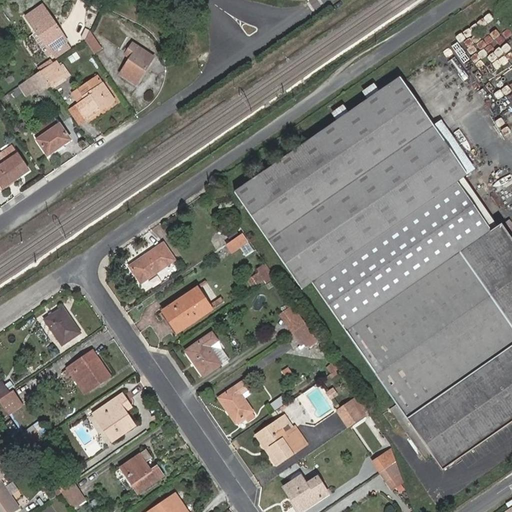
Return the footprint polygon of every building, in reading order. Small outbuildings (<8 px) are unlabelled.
[(48,51),(65,39),(42,5),(25,17),(48,51)] [(499,29),(485,34),(490,46),(503,41),(499,29)] [(93,55),(102,49),(90,31),(85,42),(93,55)] [(48,51),(53,59),(71,47),(65,39),(48,51)] [(121,74),(136,84),(153,58),(133,44),(126,55),(131,59),(121,74)] [(67,80),(72,76),(64,64),(60,67),(56,61),(40,72),(50,87),(65,77),(67,80)] [(41,94),(50,87),(40,72),(31,79),(41,94)] [(50,87),(52,89),(67,80),(65,77),(50,87)] [(86,120),(114,101),(99,77),(79,90),(86,101),(77,107),(86,120)] [(511,240),(501,225),(498,227),(491,232),(457,182),(463,178),(467,175),(433,126),(400,78),(379,92),(368,100),(348,113),(336,122),(234,192),(302,290),(312,284),(413,429),(442,472),(510,425),(511,423),(511,240)] [(362,92),(368,100),(379,92),(376,87),(374,84),(362,92)] [(77,107),(86,101),(79,90),(70,96),(77,107)] [(331,114),(336,122),(348,113),(343,106),(331,114)] [(80,124),(86,120),(77,107),(72,110),(71,112),(80,124)] [(33,135),(37,141),(60,125),(56,120),(33,135)] [(467,175),(475,170),(441,120),(433,126),(467,175)] [(47,156),(70,140),(60,125),(37,141),(47,156)] [(0,155),(0,166),(17,155),(11,148),(0,155)] [(0,186),(1,189),(13,181),(28,171),(17,155),(0,166),(0,186)] [(457,182),(491,232),(498,227),(463,178),(457,182)] [(1,189),(3,191),(14,183),(13,181),(1,189)] [(227,245),(232,253),(247,243),(242,235),(227,245)] [(174,260),(163,244),(130,267),(141,283),(174,260)] [(267,262),(256,266),(259,272),(246,277),(249,286),(272,277),(267,262)] [(211,310),(197,288),(164,311),(179,332),(211,310)] [(80,333),(63,308),(46,320),(62,344),(80,333)] [(299,312),(286,322),(293,333),(306,323),(299,312)] [(293,333),(302,346),(315,336),(306,323),(293,333)] [(218,341),(212,333),(186,351),(204,376),(221,364),(209,346),(218,341)] [(110,377),(93,352),(68,369),(85,393),(110,377)] [(249,389),(244,381),(219,398),(237,423),(253,412),(241,394),(249,389)] [(2,383),(0,384),(0,400),(9,394),(2,383)] [(0,403),(9,415),(22,406),(12,391),(9,394),(0,400),(0,403)] [(122,395),(94,414),(112,441),(135,426),(125,411),(131,407),(122,395)] [(357,398),(346,405),(351,413),(363,405),(357,398)] [(351,413),(357,422),(369,414),(363,405),(351,413)] [(277,466),(306,444),(295,428),(286,434),(278,422),(261,434),(271,450),(268,452),(277,466)] [(261,434),(257,437),(268,452),(271,450),(261,434)] [(122,467),(139,492),(163,476),(157,467),(151,471),(139,455),(122,467)] [(387,482),(398,474),(392,464),(380,473),(387,482)] [(74,483),(66,472),(53,480),(61,492),(74,483)] [(285,488),(300,511),(328,494),(318,479),(307,485),(302,477),(285,488)] [(0,511),(14,511),(20,508),(1,480),(0,480),(0,511)] [(43,487),(51,499),(61,492),(53,480),(43,487)] [(72,508),(85,500),(74,483),(61,492),(72,508)] [(187,511),(175,495),(150,511),(187,511)]
